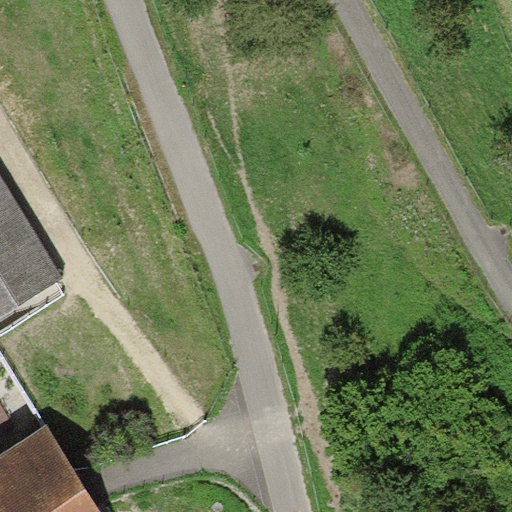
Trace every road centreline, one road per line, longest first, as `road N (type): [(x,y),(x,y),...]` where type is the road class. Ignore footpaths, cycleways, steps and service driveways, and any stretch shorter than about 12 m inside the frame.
road 1 (track): [(295,511),(216,234),(126,0)]
road 2 (track): [(511,284),(498,273),(346,0)]
